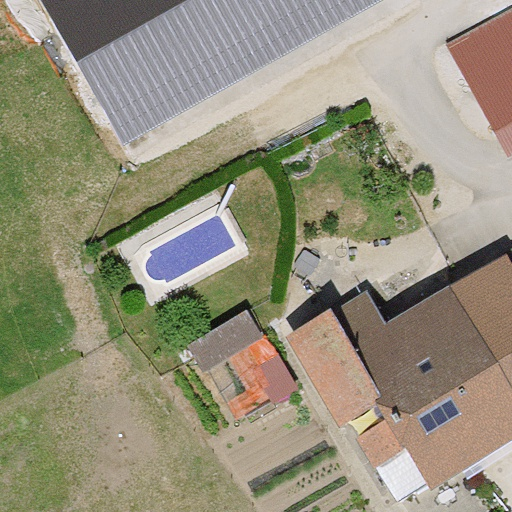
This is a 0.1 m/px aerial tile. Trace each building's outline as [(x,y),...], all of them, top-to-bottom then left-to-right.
[(132,153),(408,0),(217,0),(87,72),(132,153)] [(511,153),(511,152),(511,15),(454,48),(511,153)] [(500,261),(451,288),(511,398),(511,278),(510,279),(500,261)] [(338,425),(381,401),(428,486),(511,440),(511,398),(451,288),(383,325),(365,294),(289,336),(338,425)] [(277,396),(302,384),(284,346),(259,357),(277,396)]
